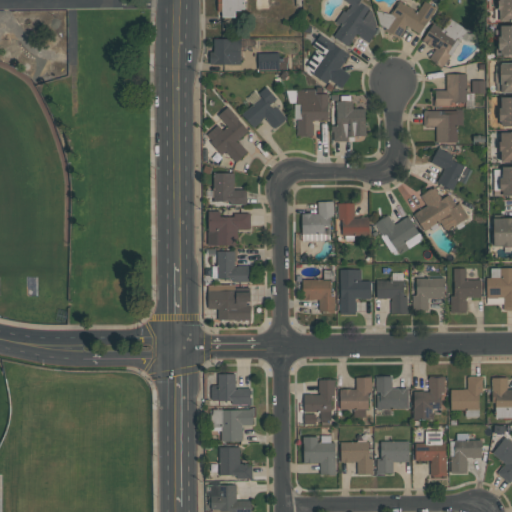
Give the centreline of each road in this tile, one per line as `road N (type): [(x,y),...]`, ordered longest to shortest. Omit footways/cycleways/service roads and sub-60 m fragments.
road 1 (residential): [(395,84),(396,145),(385,171),(305,171),(276,189),(283,511)]
road 2 (tertiary): [(183,0),(185,511)]
road 3 (residential): [(184,346),(511,343)]
road 4 (residential): [(283,506),(453,504),(482,511)]
road 5 (residential): [(6,340),(26,355),(91,360),(154,361),(184,346)]
road 6 (residential): [(184,346),(153,337),(6,340)]
